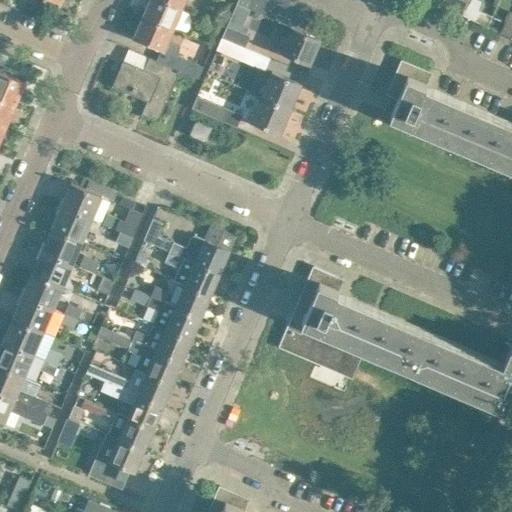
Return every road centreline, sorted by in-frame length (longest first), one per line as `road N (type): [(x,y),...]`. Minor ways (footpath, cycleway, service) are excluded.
road 1 (residential): [(190,456),(291,220)]
road 2 (residential): [(291,220),(54,123)]
road 3 (residential): [(511,319),(291,220)]
road 4 (residential): [(291,220),(374,26)]
road 5 (residential): [(511,75),(388,21),(374,26)]
road 6 (residential): [(0,252),(54,123)]
road 7 (residential): [(316,511),(190,456)]
